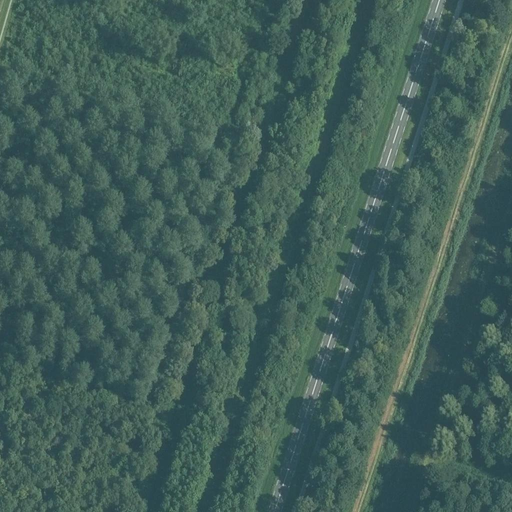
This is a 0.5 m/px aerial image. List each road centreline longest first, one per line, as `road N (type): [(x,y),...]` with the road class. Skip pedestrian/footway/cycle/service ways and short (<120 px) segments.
road 1 (secondary): [(277,511),(442,0)]
road 2 (track): [(429,442),(511,200)]
